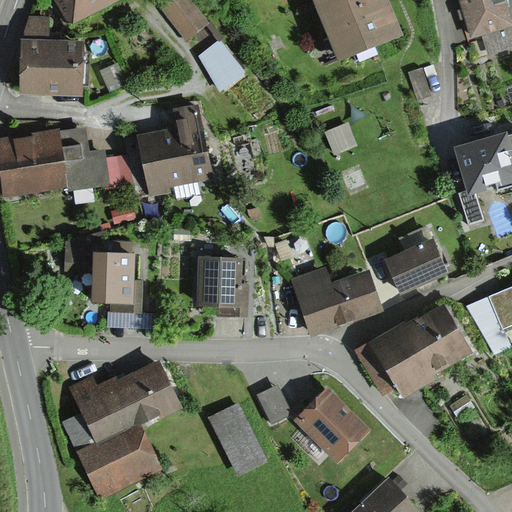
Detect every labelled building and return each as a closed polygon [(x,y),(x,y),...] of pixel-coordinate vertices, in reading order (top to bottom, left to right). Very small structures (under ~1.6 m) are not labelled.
[(60,0),(72,21),(111,0),(60,0)] [(208,22),(190,0),(165,0),(159,6),(186,40),(208,22)] [(313,0),(338,61),(405,34),(390,0),(313,0)] [(511,21),(505,0),(460,0),(463,8),(458,9),(468,43),(473,42),(478,57),(511,46),(511,21)] [(43,44),(44,21),(26,20),(21,83),(79,88),(82,46),(43,44)] [(220,39),(199,56),(219,94),(246,72),(220,39)] [(113,65),(100,71),(109,90),(122,85),(113,65)] [(423,68),(409,73),(418,101),(432,96),(423,68)] [(177,128),(139,135),(151,195),(172,191),(171,187),(214,179),(199,104),(173,109),(177,128)] [(348,124),(326,133),(336,154),(357,145),(348,124)] [(87,128),(0,138),(0,152),(5,195),(68,188),(68,191),(109,186),(106,159),(105,151),(90,153),(87,128)] [(507,130),(455,147),(468,190),(469,194),(476,192),(487,189),(486,186),(496,183),(498,189),(511,184),(511,134),(509,136),(507,130)] [(131,156),(106,159),(109,186),(134,183),(131,156)] [(469,194),(468,190),(460,192),(469,224),(484,219),(476,192),(469,194)] [(137,220),(133,205),(112,211),(116,225),(137,220)] [(109,230),(66,242),(65,272),(93,272),(93,306),(110,303),(110,311),(142,313),(143,282),(135,282),(136,253),(133,253),(133,241),(109,241),(109,230)] [(432,238),(386,259),(402,295),(448,274),(432,238)] [(244,259),(198,257),(196,306),(219,306),(218,317),(248,318),(249,286),(247,286),(247,276),(243,276),(244,259)] [(327,265),(291,278),(311,335),(383,309),(369,270),(333,282),(327,265)] [(511,287),(468,307),(493,353),(511,345),(506,330),(511,327),(511,287)] [(404,320),(355,349),(383,397),(397,388),(403,399),(437,378),(436,375),(474,353),(444,303),(419,318),(418,316),(406,324),(404,320)] [(98,446),(141,426),(180,407),(159,364),(126,379),(124,375),(98,387),(93,377),(71,387),(83,413),(62,422),(77,452),(96,443),(98,446)] [(277,386),(258,396),(273,424),(292,414),(277,386)] [(327,387),(295,421),(338,463),(371,430),(327,387)] [(450,406),(458,419),(475,409),(466,395),(450,406)] [(239,404),(210,419),(238,475),(267,461),(239,404)] [(96,443),(77,452),(99,499),(162,469),(141,426),(98,446),(96,443)] [(423,511),(390,477),(353,511),(423,511)]
